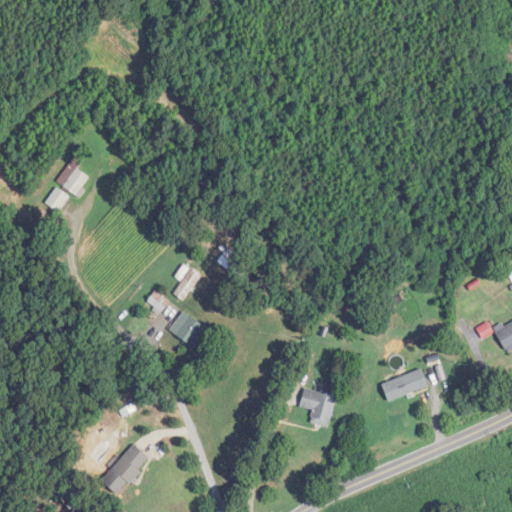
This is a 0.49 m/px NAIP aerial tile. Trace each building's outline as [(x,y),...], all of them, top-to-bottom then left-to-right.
[(92,179),(77,168),(86,157),(79,152),(58,181),(78,196),(92,179)] [(70,197),(58,187),(46,203),(59,212),(70,197)] [(223,256),(218,263),(236,274),(246,258),(212,237),(207,246),(223,256)] [(203,278),(193,270),(174,293),(184,301),(203,278)] [(197,350),(210,331),(184,312),(170,332),(197,350)] [(511,321),(496,331),(507,351),(511,348),(511,321)] [(389,402),(429,389),(424,371),(384,384),(389,402)] [(311,424),(331,429),(338,396),(306,389),(302,409),(314,412),(311,424)] [(152,460),(135,445),(103,482),(119,496),(152,460)]
